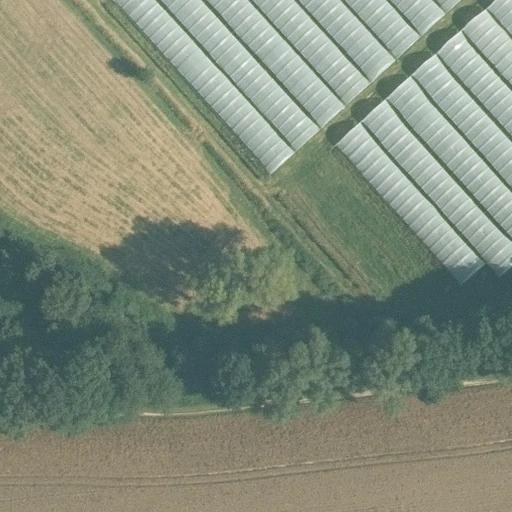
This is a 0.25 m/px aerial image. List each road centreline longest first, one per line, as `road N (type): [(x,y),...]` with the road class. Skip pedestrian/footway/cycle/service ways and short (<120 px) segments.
road 1 (track): [(511,320),(462,338),(341,326),(281,238),(74,0)]
road 2 (track): [(0,420),(199,422),(511,385)]
